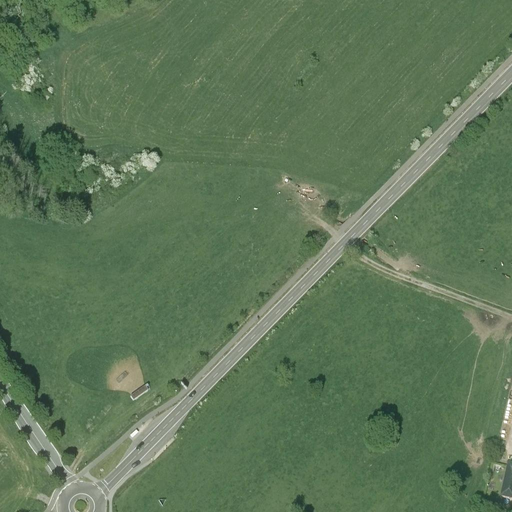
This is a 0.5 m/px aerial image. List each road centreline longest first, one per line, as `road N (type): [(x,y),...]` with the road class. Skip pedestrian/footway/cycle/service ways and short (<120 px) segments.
road 1 (tertiary): [(97,495),(511,72)]
road 2 (track): [(341,248),(511,320)]
road 3 (secondary): [(0,388),(71,490)]
